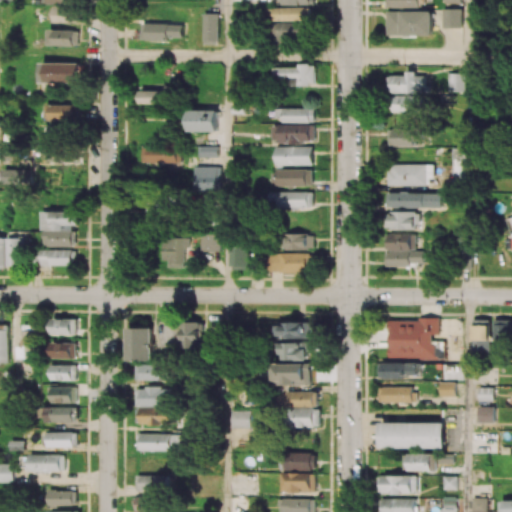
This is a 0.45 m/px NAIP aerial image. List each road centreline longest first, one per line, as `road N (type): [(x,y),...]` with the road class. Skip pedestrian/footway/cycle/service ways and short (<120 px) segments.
road 1 (residential): [(511,297),(0,295)]
road 2 (residential): [(108,0),(107,511)]
road 3 (residential): [(350,0),(349,511)]
